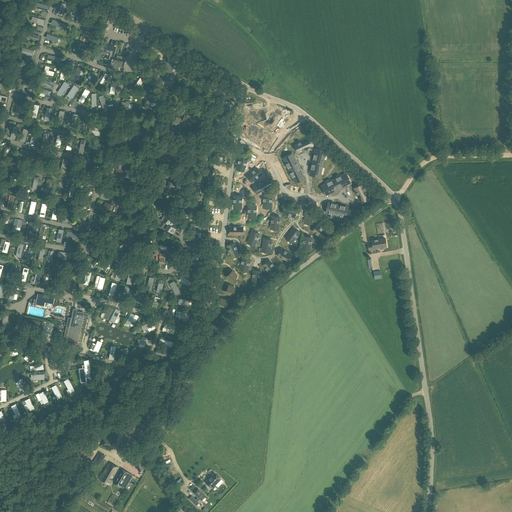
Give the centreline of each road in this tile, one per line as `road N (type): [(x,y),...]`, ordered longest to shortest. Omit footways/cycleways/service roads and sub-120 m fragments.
road 1 (unclassified): [(427,511),(431,439),(394,197),(293,107),(97,0)]
road 2 (track): [(187,352),(394,197),(422,165),(511,156)]
road 3 (track): [(182,358),(155,456),(186,511)]
road 4 (track): [(324,511),(405,400),(425,392)]
road 5 (track): [(219,71),(201,205)]
